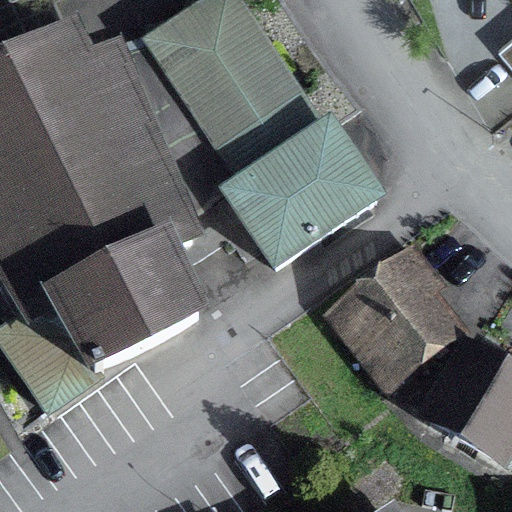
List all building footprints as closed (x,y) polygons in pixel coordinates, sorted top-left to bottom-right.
[(144,81),(124,91),(181,228),(223,200),(273,275),(373,209),(326,137),(318,142),(316,138),(225,1),(150,50),(162,69),(148,78),(144,81)] [(511,39),(495,53),(511,72),(511,39)] [(166,258),(189,247),(181,228),(124,91),(112,63),(84,75),(68,47),(34,63),(37,74),(10,88),(0,92),(0,274),(28,323),(0,342),(0,349),(46,418),(96,385),(95,384),(100,381),(96,375),(143,355),(172,338),(195,324),(166,258)] [(328,328),(381,396),(450,342),(397,274),(328,328)] [(511,368),(503,383),(465,361),(427,426),(497,467),(511,441),(511,368)] [(390,511),(384,501),(366,511),(390,511)]
